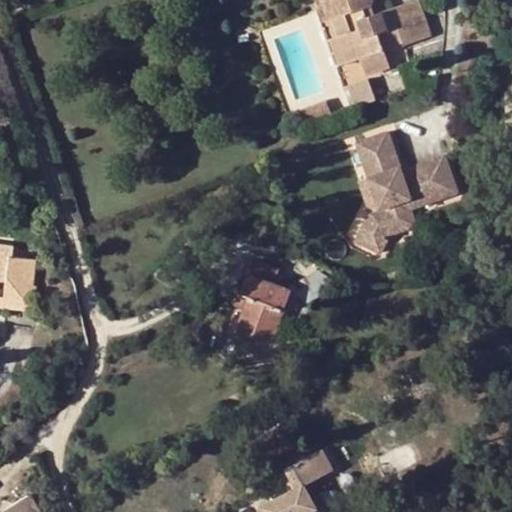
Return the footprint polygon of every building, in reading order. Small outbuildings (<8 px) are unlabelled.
[(319,0),(327,20),(334,19),(344,15),(350,33),(341,37),(349,63),(358,60),(363,77),(388,66),(377,35),(396,29),(403,47),(428,37),(414,0),(375,15),(370,17),(366,7),(371,5),(369,0),(319,0)] [(375,15),(371,5),(366,7),(370,17),(375,15)] [(344,15),(334,19),(341,37),(350,33),(344,15)] [(349,63),(341,37),(330,41),(339,66),(349,63)] [(326,102),(299,113),(304,127),(332,116),(326,102)] [(389,133),(358,145),(370,179),(382,211),(372,214),(358,241),(382,253),(392,235),(418,225),(412,209),(459,192),(446,155),(416,166),(421,180),(408,185),(389,133)] [(382,211),(370,179),(361,183),(372,214),(382,211)] [(30,312),(33,291),(36,260),(0,255),(0,287),(8,289),(6,310),(30,312)] [(242,313),(234,333),(268,348),(280,322),(292,293),(289,291),(275,284),(279,273),(254,262),(239,295),(242,297),(248,300),(242,313)] [(280,322),(339,285),(320,273),(289,291),(292,293),(280,322)] [(38,292),(33,291),(30,312),(6,310),(5,315),(36,319),(38,292)] [(236,310),(242,313),(248,300),(242,297),(236,310)] [(317,454),(328,474),(336,470),(326,450),(317,454)] [(301,488),(265,506),(268,511),(308,511),(320,507),(307,485),(328,474),(317,454),(290,468),(301,488)] [(0,511),(39,511),(29,494),(0,511)]
